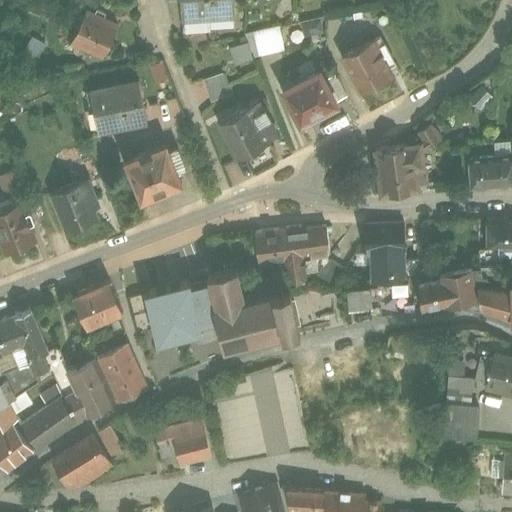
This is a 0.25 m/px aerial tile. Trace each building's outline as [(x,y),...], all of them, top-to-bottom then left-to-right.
[(174,0),(176,31),(230,29),(228,0),(174,0)] [(115,24),(81,8),(64,43),(98,59),(115,24)] [(241,33),(250,57),(281,49),(276,36),(256,29),(241,33)] [(356,95),(391,77),(386,68),(393,64),(379,39),(372,43),(368,34),(334,52),(356,95)] [(0,53),(51,79),(56,67),(1,40),(0,41),(0,53)] [(79,61),(58,67),(61,78),(82,73),(79,61)] [(294,125),(335,103),(313,62),(273,84),(294,125)] [(229,84),(238,106),(255,98),(262,96),(249,68),(218,74),(224,87),(229,84)] [(82,84),(92,131),(142,119),(131,73),(82,84)] [(229,158),(273,138),(255,98),(238,106),(212,118),(229,158)] [(54,124),(50,114),(40,117),(44,128),(54,124)] [(427,122),(413,129),(420,143),(435,136),(427,122)] [(113,155),(104,131),(81,141),(91,164),(113,155)] [(135,201),(179,183),(172,166),(180,162),(171,142),(164,145),(160,136),(116,154),(135,201)] [(465,187),(511,183),(508,140),(506,140),(505,137),(489,138),(489,142),(461,144),(465,187)] [(377,145),(378,153),(373,153),(377,192),(420,187),(416,141),(377,145)] [(44,187),(63,230),(95,217),(89,202),(94,200),(84,175),(79,177),(77,173),(44,187)] [(0,204),(0,253),(0,254),(31,242),(25,226),(31,224),(25,209),(19,212),(14,199),(0,204)] [(511,244),(511,211),(483,212),(483,248),(492,248),(492,244),(511,244)] [(403,280),(401,244),(400,220),(360,221),(361,253),(363,253),(364,273),(365,282),(403,280)] [(254,267),(279,264),(285,283),(304,281),(298,262),(327,259),(323,222),(250,230),(254,267)] [(347,271),(327,259),(318,274),(331,282),(334,277),(340,281),(347,271)] [(412,276),(417,306),(472,296),(474,296),(470,276),(467,260),(433,266),(434,272),(412,276)] [(218,353),(295,335),(282,280),(262,285),(263,289),(239,294),(232,262),(203,269),(202,265),(149,277),(163,328),(176,325),(174,316),(208,309),(218,353)] [(364,273),(347,271),(340,281),(365,282),(364,273)] [(511,319),(511,272),(503,273),(503,285),(504,312),(504,319),(511,319)] [(472,296),(474,303),(504,312),(503,285),(470,276),(474,296),(472,296)] [(103,277),(67,292),(82,329),(119,315),(103,277)] [(342,286),(344,308),(370,305),(367,283),(342,286)] [(42,348),(27,306),(0,315),(0,351),(6,349),(19,345),(29,372),(32,371),(45,366),(39,349),(42,348)] [(145,387),(124,339),(92,353),(113,401),(145,387)] [(511,381),(511,344),(494,340),(485,375),(511,381)] [(13,364),(0,369),(0,396),(3,403),(38,379),(32,371),(29,372),(19,345),(6,349),(13,364)] [(111,402),(89,354),(63,366),(72,388),(85,414),(111,402)] [(468,366),(441,364),(437,424),(471,426),(474,392),(467,392),(468,366)] [(37,445),(85,414),(72,388),(59,396),(51,384),(36,393),(41,400),(17,415),(37,445)] [(239,441),(228,406),(249,399),(245,384),(205,395),(221,447),(239,441)] [(199,409),(149,419),(153,440),(168,437),(172,457),(207,450),(199,409)] [(6,420),(0,424),(0,463),(0,464),(25,446),(6,420)] [(91,426),(46,454),(68,490),(113,462),(108,453),(119,446),(105,422),(93,430),(91,426)] [(499,479),(511,479),(511,441),(501,441),(499,479)] [(283,495),(287,511),(305,511),(301,497),(316,498),(318,477),(318,475),(280,473),(283,495)] [(283,511),(273,474),(229,485),(234,504),(235,511),(283,511)] [(361,479),(318,477),(316,498),(316,511),(335,511),(359,511),(360,509),(375,510),(377,487),(361,486),(361,479)] [(217,508),(212,485),(173,495),(176,511),(235,511),(234,504),(217,508)] [(393,497),(393,502),(378,502),(378,511),(455,511),(456,500),(427,499),(427,495),(413,495),(413,498),(393,497)]
